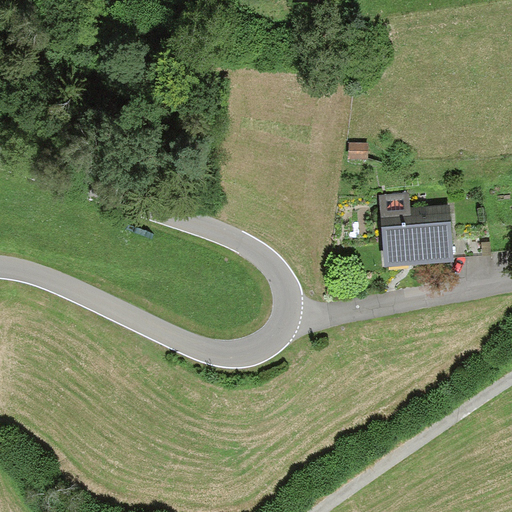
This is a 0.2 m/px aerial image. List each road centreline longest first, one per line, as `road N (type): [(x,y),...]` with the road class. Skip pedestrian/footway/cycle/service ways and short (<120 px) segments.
road 1 (tertiary): [(0,156),(246,244),(280,277),(284,317)]
road 2 (tertiary): [(284,317),(251,348),(208,350),(53,280),(0,265)]
road 3 (track): [(316,511),(511,377)]
road 4 (residential): [(284,317),(511,279)]
